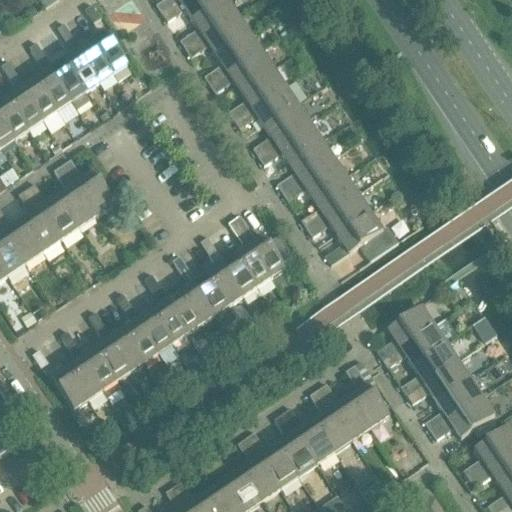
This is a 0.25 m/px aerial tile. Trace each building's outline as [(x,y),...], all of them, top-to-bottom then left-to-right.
[(60,0),(39,0),(38,1),(45,11),(61,1),(60,0)] [(169,0),(155,10),(161,18),(187,0),(169,0)] [(191,24),(224,2),(222,0),(187,0),(161,18),(166,27),(184,15),(191,24)] [(185,54),(236,19),(224,2),(191,24),(197,34),(179,46),(185,54)] [(31,9),(21,15),(26,23),(36,17),(31,9)] [(93,28),(100,23),(91,10),(84,15),(93,28)] [(215,60),(248,37),(236,19),(185,54),(191,63),(208,51),(215,60)] [(56,34),(65,47),(70,43),(72,42),(63,29),(56,34)] [(104,36),(89,46),(99,62),(111,80),(127,69),(104,36)] [(209,90),(260,55),(248,37),(215,60),(221,70),(203,82),(209,90)] [(72,58),(61,65),(67,76),(83,99),(97,89),(75,56),(79,53),(72,42),(70,43),(65,47),(72,58)] [(89,46),(79,53),(75,56),(97,89),(111,80),(99,62),(89,46)] [(37,66),(44,60),(35,48),(28,52),(37,66)] [(239,96),(272,73),(260,55),(209,90),(215,98),(233,86),(239,96)] [(44,60),(37,66),(44,76),(47,74),(70,108),(74,115),(88,106),(83,99),(67,76),(61,65),(51,71),(44,60)] [(9,84),(16,79),(7,66),(0,71),(9,84)] [(272,73),(239,96),(245,105),(227,117),(233,126),(284,91),(272,73)] [(44,76),(33,84),(46,103),(55,117),(70,108),(47,74),(44,76)] [(16,79),(9,84),(16,95),(5,103),(14,117),(27,136),(42,127),(19,93),(23,90),(16,79)] [(33,84),(23,90),(19,93),(42,127),(55,117),(46,103),(33,84)] [(263,132),(297,110),(284,91),(233,126),(239,134),(257,122),(263,132)] [(0,126),(13,146),(27,136),(14,117),(5,103),(0,105),(0,126)] [(258,162),(309,128),(297,110),(263,132),(270,142),(252,154),(258,162)] [(99,122),(102,127),(110,122),(106,117),(99,122)] [(0,126),(0,154),(13,146),(0,126)] [(288,168),(321,146),(309,128),(258,162),(263,171),(281,159),(288,168)] [(67,140),(57,147),(61,154),(72,147),(67,140)] [(282,198),(333,164),(321,146),(288,168),(294,178),(276,190),(282,198)] [(34,160),(27,165),(32,173),(40,167),(34,160)] [(62,170),(96,221),(115,209),(92,175),(82,182),(70,164),(62,170)] [(333,164),(282,198),(287,207),(305,195),(312,204),(345,182),(333,164)] [(96,221),(62,170),(53,176),(65,194),(55,200),(78,234),(96,221)] [(306,234),(357,199),(345,182),(312,204),(318,213),(300,225),(306,234)] [(78,234),(55,200),(46,207),(34,189),(25,194),(60,246),(78,234)] [(60,246),(25,194),(17,200),(29,218),(20,224),(42,258),(60,246)] [(357,199),(306,234),(312,242),(329,230),(336,240),(369,217),(357,199)] [(42,258),(20,224),(10,231),(0,215),(0,233),(24,270),(42,258)] [(369,217),(336,240),(342,249),(324,261),(330,270),(348,258),(359,274),(398,248),(387,232),(382,236),(369,217)] [(237,242),(248,234),(239,220),(228,228),(237,242)] [(0,272),(6,282),(24,270),(0,233),(0,272)] [(248,234),(237,242),(244,252),(247,251),(268,284),(284,273),(281,268),(291,260),(278,240),(267,248),(262,240),(255,244),(248,234)] [(209,261),(216,256),(207,242),(200,247),(209,261)] [(112,265),(104,270),(109,279),(126,267),(114,248),(106,254),(112,265)] [(255,293),(268,284),(247,251),(244,252),(233,259),(255,293)] [(216,256),(209,261),(216,271),(205,278),(213,292),(227,312),(241,303),(219,269),(223,266),(216,256)] [(241,303),(255,293),(233,259),(223,266),(219,269),(241,303)] [(181,279),(188,274),(179,261),(172,265),(181,279)] [(188,274),(181,279),(188,289),(191,288),(213,321),(227,312),(213,292),(205,278),(195,284),(188,274)] [(153,298),(161,293),(151,279),(144,284),(153,298)] [(199,331),(213,321),(191,288),(188,289),(177,297),(181,305),(199,331)] [(161,293),(153,298),(160,308),(149,316),(152,322),(171,350),(185,340),(163,308),(167,303),(161,293)] [(185,340),(199,331),(181,305),(177,297),(167,303),(163,308),(185,340)] [(124,317),(132,312),(123,299),(115,304),(124,317)] [(132,312),(124,317),(131,327),(135,327),(156,359),(171,350),(152,322),(149,316),(139,323),(132,312)] [(383,365),(433,330),(421,312),(388,334),(395,344),(377,356),(383,365)] [(29,314),(19,321),(26,331),(35,325),(32,320),(29,314)] [(32,320),(35,325),(37,327),(47,321),(42,314),(32,320)] [(96,336),(104,330),(95,317),(87,322),(96,336)] [(481,324),(472,331),(484,349),(493,342),(481,324)] [(142,369),(156,359),(135,327),(131,327),(120,335),(130,350),(142,369)] [(104,330),(96,336),(103,346),(93,354),(104,371),(115,387),(129,378),(106,345),(111,341),(104,330)] [(412,370),(445,348),(433,330),(383,365),(388,373),(406,361),(412,370)] [(129,378),(142,369),(130,350),(120,335),(111,341),(106,345),(129,378)] [(69,355),(76,350),(67,336),(59,341),(69,355)] [(445,348),(412,370),(419,380),(401,392),(407,400),(457,366),(445,348)] [(76,350),(69,355),(75,365),(79,364),(101,397),(101,396),(106,403),(120,394),(115,387),(104,371),(93,354),(83,360),(76,350)] [(31,360),(40,373),(47,368),(39,355),(31,360)] [(75,365),(65,372),(77,391),(87,406),(101,397),(79,364),(75,365)] [(457,366),(407,400),(412,409),(430,397),(437,406),(470,384),(457,366)] [(348,400),(371,433),(389,421),(367,387),(366,388),(354,370),(345,376),(357,394),(348,400)] [(50,382),(73,415),(87,406),(77,391),(65,372),(50,382)] [(431,436),(482,402),(470,384),(437,406),(443,416),(425,428),(431,436)] [(371,433),(348,400),(339,406),(327,388),(318,394),(353,446),(371,433)] [(353,446),(318,394),(310,400),(322,418),(312,424),(335,458),(353,446)] [(0,460),(8,455),(0,442),(0,439),(18,427),(0,399),(0,460)] [(482,402),(431,436),(436,445),(454,433),(461,443),(494,421),(482,402)] [(335,458),(312,424),(303,430),(291,413),(282,418),(317,470),(335,458)] [(317,470),(282,418),(274,424),(286,442),(276,448),(298,482),(317,470)] [(469,484),(511,453),(511,437),(507,431),(474,453),(481,463),(463,475),(469,484)] [(298,482),(276,448),(266,455),(254,437),(246,443),(280,494),(298,482)] [(280,494),(246,443),(237,448),(249,466),(240,473),(262,506),(280,494)] [(498,489),(511,480),(511,453),(469,484),(474,492),(492,480),(498,489)] [(253,511),(262,506),(240,473),(230,479),(218,461),(210,467),(240,511),(253,511)] [(204,497),(214,511),(240,511),(210,467),(201,473),(213,490),(204,497)] [(511,480),(498,489),(505,499),(487,511),(503,511),(511,506),(511,480)] [(374,481),(358,492),(368,508),(385,497),(374,481)] [(214,511),(204,497),(194,503),(182,485),(174,491),(188,511),(214,511)] [(188,511),(174,491),(165,497),(175,511),(188,511)]
